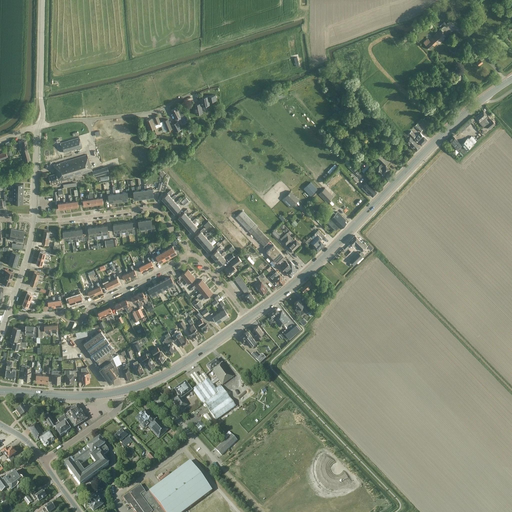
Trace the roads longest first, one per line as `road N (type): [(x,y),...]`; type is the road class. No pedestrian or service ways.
road 1 (primary): [(247,319),(315,265),(434,140),(510,79)]
road 2 (residential): [(189,253),(74,320),(7,312)]
road 3 (residential): [(33,220),(151,208),(189,253)]
road 4 (residential): [(38,125),(141,113),(194,92)]
road 5 (primary): [(121,392),(186,362),(247,319)]
road 6 (unclassified): [(38,125),(42,0)]
road 7 (primary): [(121,392),(0,391)]
